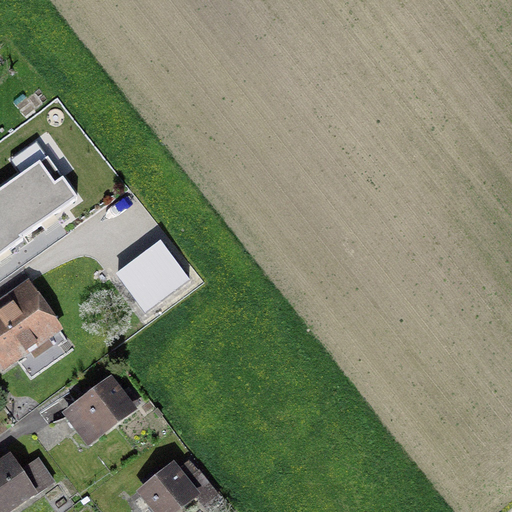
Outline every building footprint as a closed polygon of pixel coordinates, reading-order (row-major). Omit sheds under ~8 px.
[(0,196),(0,212),(21,240),(77,198),(48,160),(0,196)] [(0,212),(0,256),(21,240),(0,212)] [(146,313),(188,282),(162,246),(119,278),(146,313)] [(34,292),(0,316),(0,358),(7,369),(62,330),(34,292)] [(110,384),(71,412),(90,439),(129,411),(110,384)] [(7,458),(0,463),(0,511),(21,511),(39,499),(7,458)] [(179,473),(152,495),(166,511),(191,511),(204,502),(179,473)]
